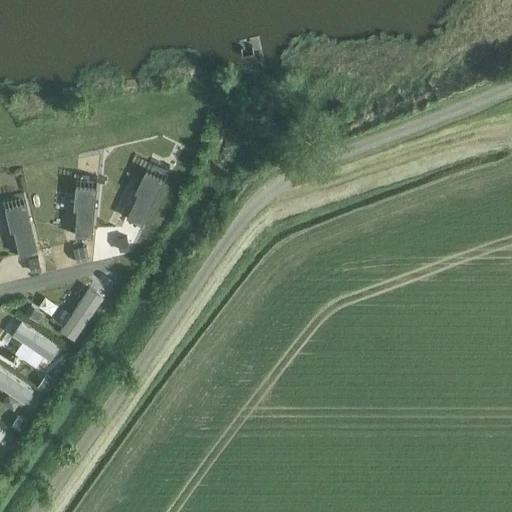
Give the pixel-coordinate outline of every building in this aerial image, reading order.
[(126,236),(116,238),(119,250),(129,248),(126,236)] [(84,247),(74,249),(77,261),(86,259),(84,247)] [(37,257),(28,259),(31,272),(40,270),(37,257)] [(32,306),(26,315),(38,322),(43,313),(32,306)] [(46,374),(38,386),(46,392),(54,379),(46,374)] [(19,414),(11,426),(19,431),(27,419),(19,414)]
